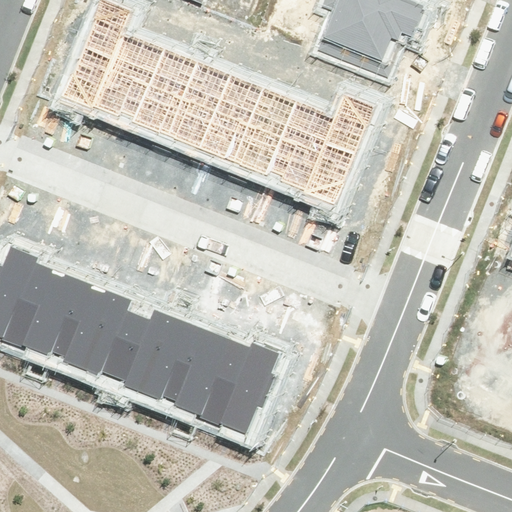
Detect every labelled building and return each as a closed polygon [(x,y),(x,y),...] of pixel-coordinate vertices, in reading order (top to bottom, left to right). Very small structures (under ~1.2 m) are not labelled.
[(131,9),(107,0),(101,0),(93,20),(96,22),(85,49),(111,59),(121,35),(131,9)] [(333,12),(319,48),(381,73),(394,43),(412,51),(431,4),(420,0),(326,0),(324,8),(333,12)] [(163,52),(121,35),(111,59),(92,105),(120,116),(122,112),(136,118),(163,52)] [(71,74),(62,96),(91,108),(92,105),(111,59),(85,49),(75,75),(71,74)] [(197,65),(163,52),(136,118),(134,122),(170,136),(197,65)] [(229,77),(197,65),(170,136),(202,148),(229,77)] [(263,90),(229,77),(202,148),(235,161),(263,90)] [(296,104),(263,90),(235,161),(269,174),(270,171),(296,104)] [(334,118),(324,144),(355,156),(375,106),(344,94),(334,118)] [(334,118),(296,104),(270,171),(284,176),(282,181),(305,190),(324,144),(334,118)] [(355,156),(324,144),(305,190),(304,192),(335,204),(355,156)] [(0,337),(2,338),(1,341),(21,349),(23,345),(54,270),(36,263),(38,258),(10,246),(2,267),(0,266),(0,337)] [(54,270),(23,345),(49,356),(51,351),(65,357),(93,286),(54,270)] [(131,301),(93,286),(65,357),(63,362),(100,376),(102,371),(127,310),(131,301)] [(150,319),(127,310),(102,371),(127,381),(125,386),(160,400),(162,395),(191,324),(154,309),(150,319)] [(230,340),(191,324),(162,395),(177,401),(175,404),(201,414),(230,340)] [(230,340),(201,414),(200,418),(221,427),(222,424),(246,433),(257,405),(261,407),(274,374),(271,373),(279,353),(251,342),(249,347),(230,340)]
